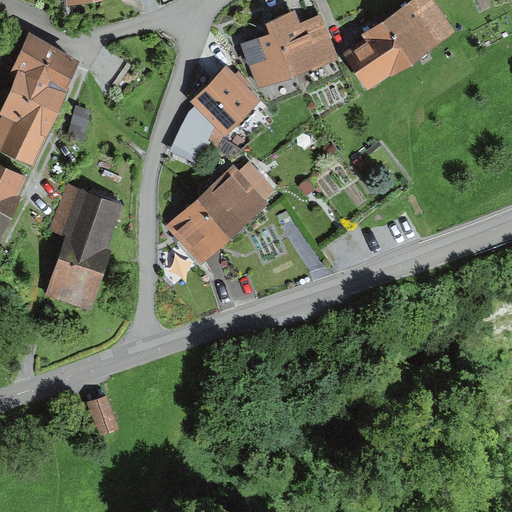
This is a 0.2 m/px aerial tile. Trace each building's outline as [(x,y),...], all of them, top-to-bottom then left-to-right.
[(365,44),(347,55),(367,87),(451,33),(429,0),(416,0),(360,36),(365,44)] [(295,12),(271,22),(293,76),(338,58),(321,15),(300,24),(295,12)] [(293,76),(271,22),(266,24),(270,35),(243,46),(260,90),(293,76)] [(13,69),(19,72),(67,95),(83,60),(30,35),(13,69)] [(261,102),(226,67),(191,103),(196,107),(215,127),(226,137),(261,102)] [(0,115),(3,116),(0,122),(0,150),(33,166),(67,95),(19,72),(0,114),(0,115)] [(76,107),(68,135),(83,140),(92,111),(76,107)] [(215,127),(196,107),(189,112),(170,152),(200,166),(212,143),(208,142),(215,127)] [(237,135),(231,142),(240,149),(246,142),(237,135)] [(234,167),(198,199),(232,238),(268,206),(263,201),(275,190),(250,162),(239,172),(234,167)] [(0,211),(12,217),(22,199),(17,197),(27,179),(0,164),(0,211)] [(308,180),(298,187),(306,197),(315,191),(308,180)] [(127,203),(66,181),(49,229),(67,235),(46,296),(89,311),(127,203)] [(232,238),(198,199),(167,227),(201,266),(232,238)] [(0,239),(12,217),(0,211),(0,239)] [(107,398),(88,404),(99,436),(117,430),(107,398)]
